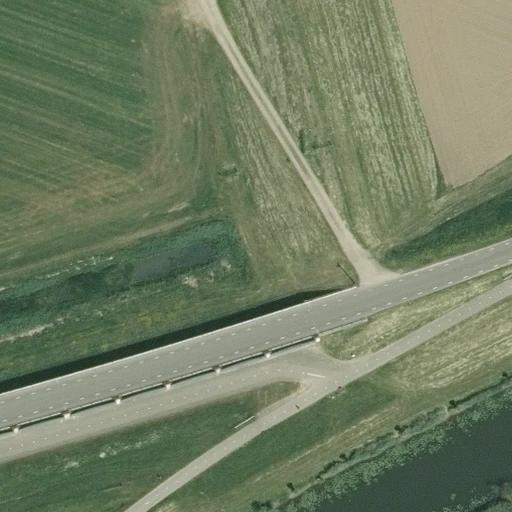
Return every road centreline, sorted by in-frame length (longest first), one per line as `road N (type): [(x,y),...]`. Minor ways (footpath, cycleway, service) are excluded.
road 1 (tertiary): [(511,250),(307,323),(0,416)]
road 2 (track): [(387,296),(257,100),(205,0)]
